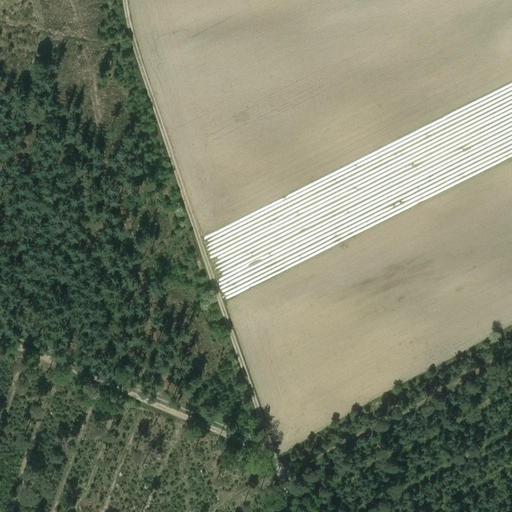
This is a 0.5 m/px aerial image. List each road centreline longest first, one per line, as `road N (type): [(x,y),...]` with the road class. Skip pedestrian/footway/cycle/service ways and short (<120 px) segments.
road 1 (track): [(276,460),(126,0)]
road 2 (track): [(0,340),(263,450),(276,460),(294,511)]
